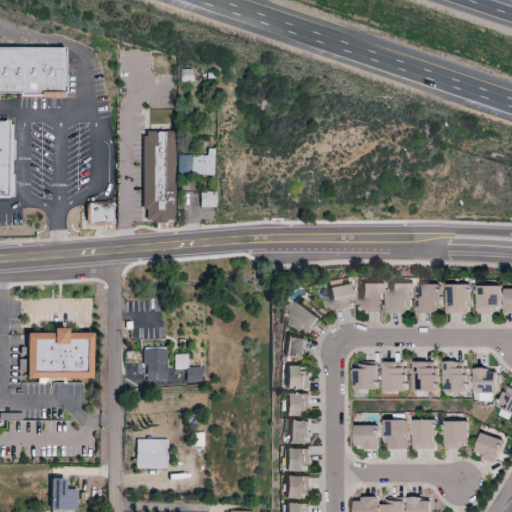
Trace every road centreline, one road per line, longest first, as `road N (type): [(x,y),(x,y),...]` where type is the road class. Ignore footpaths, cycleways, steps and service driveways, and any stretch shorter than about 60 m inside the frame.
road 1 (secondary): [(0,259),(221,242),(511,237)]
road 2 (motorway): [(208,0),(511,102)]
road 3 (residential): [(117,251),(115,511)]
road 4 (residential): [(348,354),(362,342),(511,342)]
road 5 (residential): [(343,511),(348,354)]
road 6 (residential): [(342,477),(475,483)]
